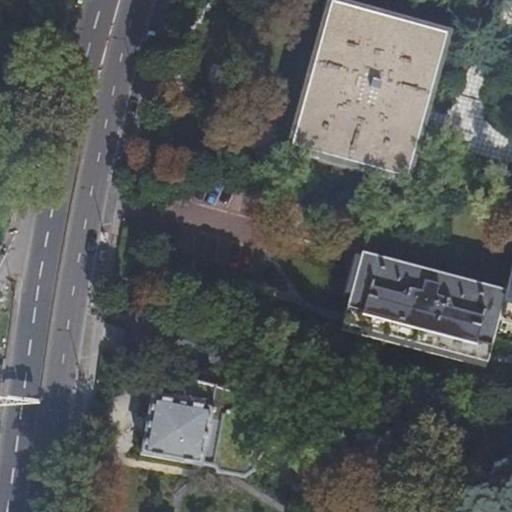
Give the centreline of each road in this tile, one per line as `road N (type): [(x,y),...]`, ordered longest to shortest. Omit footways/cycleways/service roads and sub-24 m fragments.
road 1 (primary): [(103,0),(57,175),(5,511)]
road 2 (primary): [(43,511),(92,186),(140,0)]
road 3 (unknown): [(92,186),(289,284)]
